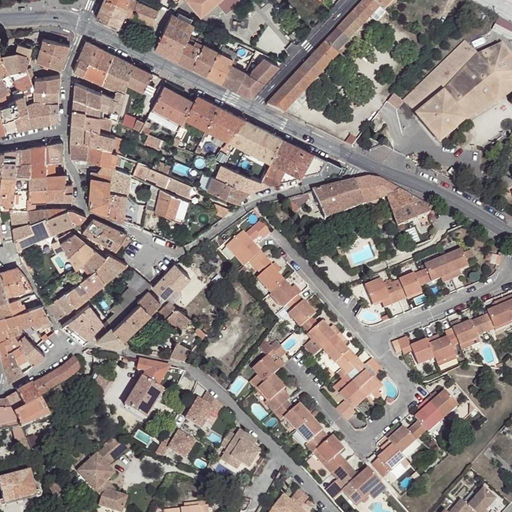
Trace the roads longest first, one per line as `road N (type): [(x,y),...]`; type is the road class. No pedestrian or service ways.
road 1 (residential): [(66,134),(85,209),(183,251),(273,196),(375,169)]
road 2 (residential): [(66,339),(198,373),(336,511)]
road 3 (residential): [(366,339),(410,400),(366,443),(353,440),(290,371)]
road 4 (tertiary): [(253,109),(84,26)]
road 5 (residential): [(507,280),(366,339)]
road 6 (tertiary): [(511,236),(438,193),(375,169)]
road 7 (residential): [(354,0),(253,109)]
road 8 (tertiary): [(375,169),(253,109)]
road 9 (residential): [(366,339),(274,239)]
